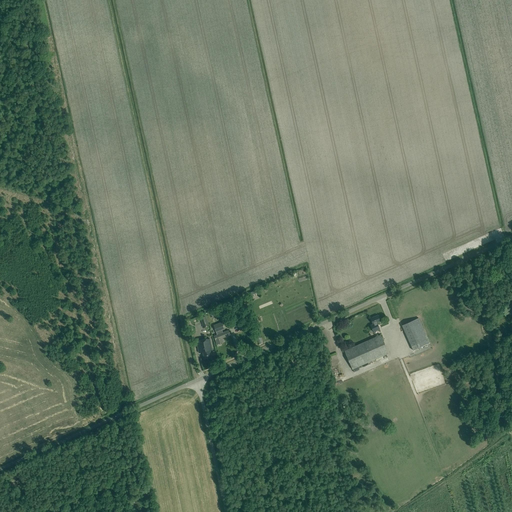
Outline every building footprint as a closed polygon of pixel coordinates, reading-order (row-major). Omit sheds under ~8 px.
[(511,313),(511,297),(503,300),(505,309),(510,308),(511,313)] [(380,321),(378,315),(370,318),(373,324),(370,325),(373,332),(380,329),(377,323),(380,321)] [(206,316),(200,318),(203,327),(209,325),(206,316)] [(430,343),(419,318),(402,325),(414,350),(430,343)] [(240,331),(247,328),(243,320),(237,323),(240,331)] [(224,330),(222,322),(214,325),(217,335),(214,336),(217,344),(223,342),(222,338),(230,335),(229,330),(223,333),(222,331),(224,330)] [(389,353),(381,335),(344,351),(352,369),(376,359),(377,361),(382,358),(382,356),(389,353)] [(212,350),(210,338),(196,341),(199,353),(203,352),(204,359),(211,358),(210,351),(212,350)]
